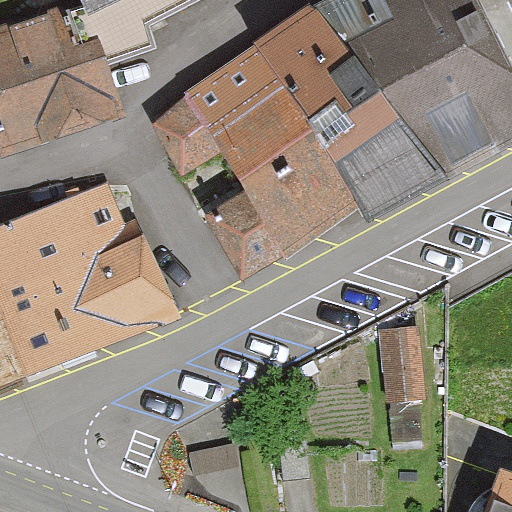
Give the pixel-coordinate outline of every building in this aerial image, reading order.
[(83,0),(106,37),(119,75),(158,68),(149,41),(236,2),(235,0),(83,0)] [(322,0),(321,0),(274,29),(358,209),(511,139),(511,79),(475,0),(322,0)] [(128,134),(104,77),(73,66),(59,17),(0,32),(0,170),(1,173),(128,134)] [(206,215),(244,279),(358,209),(274,29),(148,124),(184,173),(217,141),(245,188),(206,215)] [(0,243),(0,326),(28,402),(181,327),(140,222),(125,230),(108,190),(0,243)] [(0,409),(28,402),(0,326),(0,409)] [(391,446),(424,445),(417,328),(385,330),(391,446)] [(243,484),(234,440),(186,450),(195,494),(243,484)] [(511,511),(511,470),(499,466),(483,511),(511,511)]
